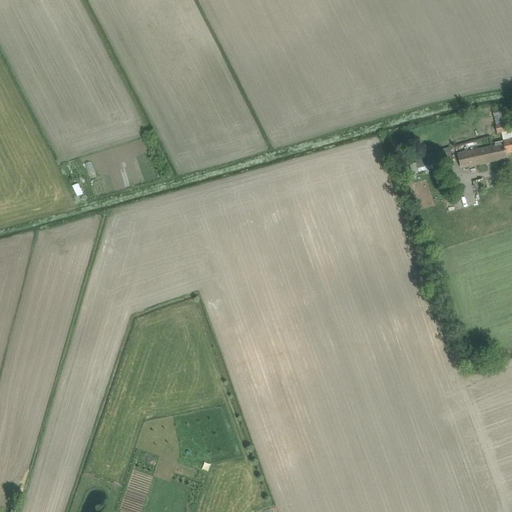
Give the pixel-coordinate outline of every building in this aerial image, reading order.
[(488,108),(481,109),(483,119),(490,117),(488,108)] [(506,148),(507,154),(511,152),(511,130),(510,131),(506,115),(508,115),(507,108),(497,109),(504,141),(506,148)] [(481,149),(459,154),(460,158),(462,168),(484,163),(508,158),(507,154),(506,148),(504,141),(503,141),(495,143),(496,146),(481,149)] [(417,162),(410,164),(413,173),(420,171),(420,172),(454,163),(450,148),(428,154),(423,155),(416,157),(417,162)] [(486,178),(478,180),(474,181),(476,191),(488,188),(486,178)]
